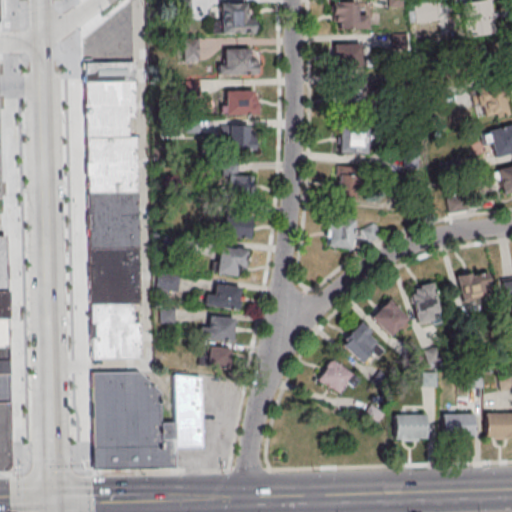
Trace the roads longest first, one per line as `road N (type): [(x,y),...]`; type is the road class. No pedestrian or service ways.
road 1 (residential): [(240,496),(284,238),(289,0)]
road 2 (residential): [(511,226),(420,242),(338,287),(288,343),(248,447)]
road 3 (secondary): [(511,487),(316,494)]
road 4 (tertiary): [(44,188),(40,41)]
